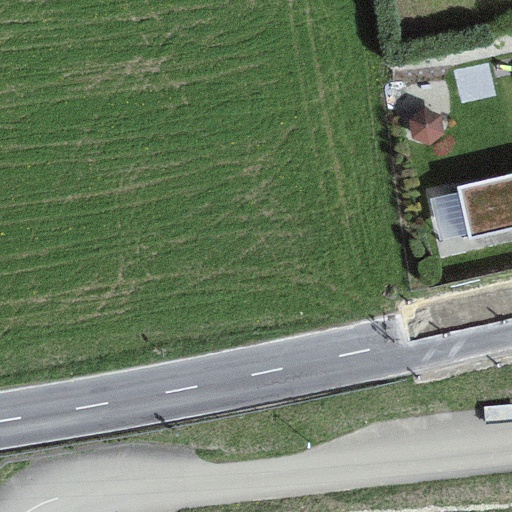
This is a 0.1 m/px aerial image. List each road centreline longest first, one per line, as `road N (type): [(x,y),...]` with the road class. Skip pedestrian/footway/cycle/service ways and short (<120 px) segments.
road 1 (primary): [(0,423),(511,320)]
road 2 (residential): [(32,511),(103,489),(188,495),(511,448)]
